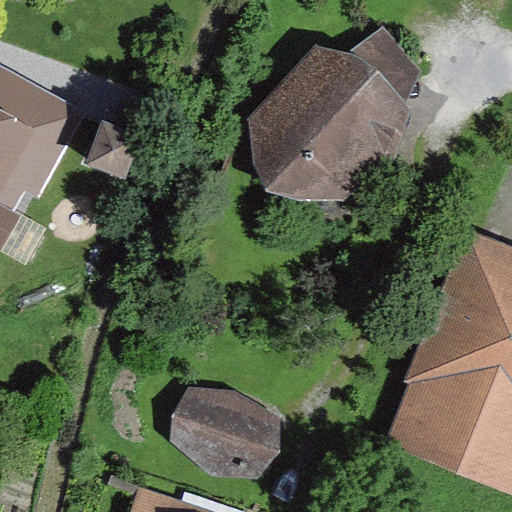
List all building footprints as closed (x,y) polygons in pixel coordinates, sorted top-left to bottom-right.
[(350,176),(363,173),(387,146),(402,111),(342,56),(320,56),(261,121),(262,155),(277,179),(306,189),(332,163),(350,176)] [(0,170),(9,153),(56,178),(82,125),(59,100),(0,69),(0,170)] [(103,122),(89,161),(123,173),(137,135),(103,122)] [(511,264),(476,250),(402,432),(511,476),(511,264)] [(214,466),(248,470),(256,441),(248,416),(231,400),(206,395),(195,397),(181,408),(176,426),(184,443),(214,466)] [(189,511),(190,510),(145,495),(138,511),(189,511)]
